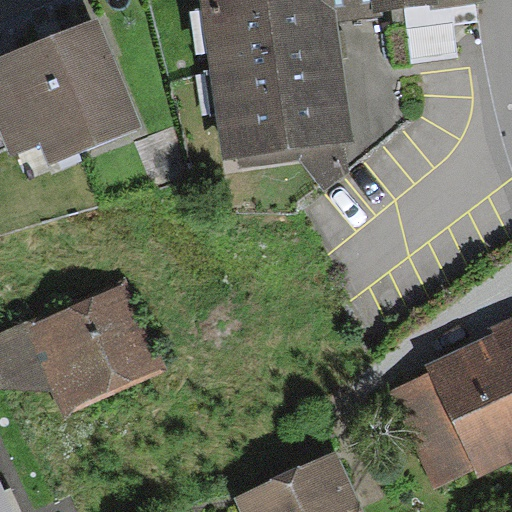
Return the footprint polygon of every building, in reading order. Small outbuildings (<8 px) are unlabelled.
[(189,0),(214,172),(349,153),(330,25),(473,4),(472,0),(189,0)] [(95,26),(0,65),(0,136),(8,157),(38,145),(47,168),(138,130),(95,26)] [(118,279),(0,329),(0,383),(5,395),(40,380),(52,409),(155,365),(118,279)] [(511,324),(385,383),(436,493),(511,458),(511,324)] [(354,511),(331,456),(231,498),(236,511),(354,511)] [(0,511),(13,511),(0,484),(0,511)]
